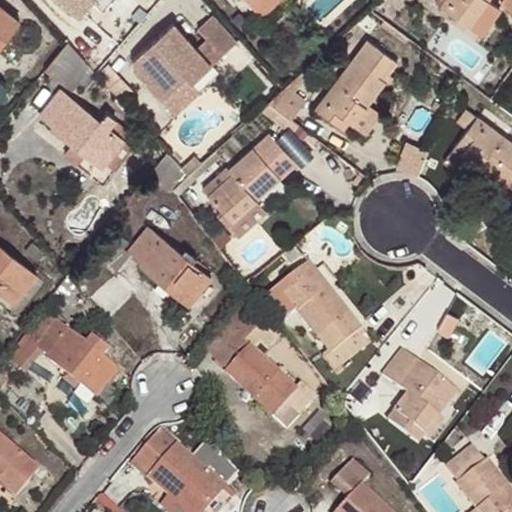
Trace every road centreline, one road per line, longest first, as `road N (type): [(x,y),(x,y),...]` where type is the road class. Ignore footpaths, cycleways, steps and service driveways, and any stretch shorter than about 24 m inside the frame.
road 1 (residential): [(166,386),(66,511)]
road 2 (residential): [(398,216),(511,303)]
